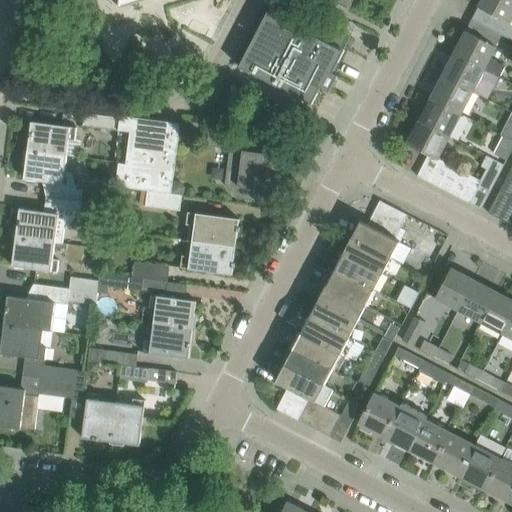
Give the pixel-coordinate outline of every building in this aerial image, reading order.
[(119,0),(80,0),(78,19),(119,8),(119,0)] [(119,0),(119,8),(144,0),(119,0)] [(331,0),(349,9),(353,0),(331,0)] [(511,0),(481,0),(478,7),(480,8),(473,20),(511,39),(511,27),(511,25),(511,24),(511,0)] [(333,73),(344,51),(301,29),(294,25),(268,12),(239,67),(312,104),(312,103),(320,88),(327,91),(329,92),(337,77),(338,76),(333,73)] [(466,31),(454,53),(485,69),(502,77),(507,67),(490,59),(497,47),(503,36),(511,40),(511,39),(473,20),(467,32),(466,31)] [(454,53),(442,76),(473,92),(487,98),(498,76),(485,69),(454,53)] [(442,76),(431,98),(462,114),(473,92),(442,76)] [(431,98),(419,120),(450,136),(462,114),(431,98)] [(118,130),(120,118),(85,114),(83,125),(118,130)] [(171,193),(180,126),(161,124),(160,127),(145,125),(145,122),(120,118),(118,130),(132,132),(128,164),(118,162),(115,186),(147,190),(171,193)] [(438,160),(439,158),(450,136),(419,120),(407,144),(428,155),(438,160)] [(31,121),(27,151),(66,156),(69,139),(75,140),(76,128),(31,121)] [(207,146),(230,149),(225,185),(236,199),(258,202),(260,191),(266,192),(266,190),(274,191),(278,165),(272,164),(273,156),(276,156),(276,155),(255,152),(257,136),(209,130),(207,146)] [(493,156),(506,162),(511,149),(511,142),(503,137),(493,156)] [(49,182),(47,197),(103,204),(105,193),(76,189),(71,172),(64,171),(66,156),(27,151),(24,179),(49,182)] [(417,176),(429,182),(440,159),(439,158),(438,160),(428,155),(417,176)] [(440,159),(429,182),(439,188),(451,165),(440,159)] [(487,169),(481,180),(482,181),(493,187),(504,165),(496,161),(491,171),(487,169)] [(451,165),(439,188),(449,193),(461,170),(451,165)] [(511,198),(511,166),(499,192),(511,198)] [(461,170),(449,193),(460,198),(471,175),(461,170)] [(471,175),(460,198),(470,204),(482,181),(481,180),(471,175)] [(482,181),(470,204),(481,209),(493,187),(482,181)] [(182,195),(171,193),(147,190),(145,205),(180,210),(182,195)] [(511,198),(499,192),(488,213),(511,225),(511,198)] [(20,209),(16,238),(55,243),(63,244),(65,227),(74,219),(74,216),(80,217),(81,215),(81,212),(101,215),(103,204),(47,197),(44,212),(20,209)] [(368,224),(382,232),(394,208),(380,201),(368,224)] [(407,215),(394,208),(382,232),(395,239),(396,238),(395,238),(407,215)] [(192,240),(236,246),(238,231),(239,231),(240,227),(238,226),(239,219),(188,212),(186,224),(194,225),(192,240)] [(395,239),(382,232),(368,224),(361,221),(352,237),(391,258),(400,241),(396,238),(395,239)] [(383,274),(391,258),(352,237),(343,253),(383,274)] [(53,259),(55,243),(16,238),(12,266),(58,272),(59,260),(54,259),(53,259)] [(180,268),(232,275),(233,267),(234,267),(235,263),(233,262),(236,246),(192,240),(190,255),(182,254),(180,268)] [(375,289),(383,274),(343,253),(335,269),(375,289)] [(133,277),(156,280),(167,281),(169,264),(135,260),(133,277)] [(475,280),(451,268),(436,298),(435,298),(459,311),(475,280)] [(366,305),(375,289),(335,269),(327,285),(366,305)] [(154,292),(156,280),(133,277),(101,273),(100,275),(100,280),(98,280),(98,281),(97,284),(154,292)] [(71,277),(69,289),(96,292),(97,284),(98,281),(71,277)] [(459,311),(482,323),(497,292),(475,280),(459,311)] [(389,297),(409,307),(416,293),(397,283),(389,297)] [(34,284),(32,299),(54,302),(67,304),(68,301),(95,305),(96,299),(96,292),(69,289),(34,284)] [(358,321),(366,305),(327,285),(318,301),(358,321)] [(511,299),(497,292),(482,323),(504,334),(511,319),(511,299)] [(155,325),(192,330),(196,301),(152,295),(151,307),(157,308),(155,325)] [(8,296),(4,324),(43,330),(50,331),(52,314),(54,302),(32,299),(8,296)] [(350,337),(358,321),(318,301),(310,317),(350,337)] [(403,340),(414,346),(426,322),(415,316),(403,340)] [(341,353),(350,337),(310,317),(301,333),(341,353)] [(105,326),(105,320),(95,319),(93,330),(99,331),(105,326)] [(43,330),(4,324),(0,353),(25,357),(46,359),(48,347),(41,346),(43,330)] [(145,352),(189,358),(192,330),(155,325),(153,341),(147,340),(145,352)] [(333,369),(341,353),(301,333),(293,349),(333,369)] [(435,357),(439,349),(425,341),(420,349),(435,357)] [(91,347),(89,360),(138,366),(139,354),(91,347)] [(395,355),(421,369),(425,361),(399,347),(395,355)] [(377,372),(385,356),(370,348),(361,364),(377,372)] [(325,385),(333,369),(293,349),(285,365),(325,385)] [(439,349),(435,357),(450,365),(454,357),(439,349)] [(450,374),(425,361),(421,369),(419,372),(444,385),(445,383),(450,374)] [(71,381),(74,381),(76,370),(76,369),(45,365),(25,362),(23,374),(71,381)] [(468,364),(464,372),(480,381),(484,372),(468,364)] [(333,389),(325,385),(285,365),(276,382),(288,388),(300,394),(311,399),(321,404),(324,406),(333,389)] [(176,384),(177,372),(149,368),(148,380),(176,384)] [(76,370),(74,381),(72,397),(70,412),(85,414),(82,438),(111,442),(117,403),(100,400),(101,394),(88,392),(86,392),(89,372),(76,370)] [(503,392),(507,384),(484,372),(480,381),(503,392)] [(74,381),(71,381),(23,374),(21,389),(26,389),(25,394),(38,396),(38,392),(68,396),(72,397),(74,381)] [(445,383),(470,395),(475,387),(450,374),(445,383)] [(511,397),(511,386),(507,384),(503,392),(511,397)] [(26,389),(21,389),(0,386),(0,426),(20,429),(21,428),(35,430),(36,429),(34,429),(38,396),(25,394),(26,389)] [(495,410),(500,400),(475,387),(470,395),(496,408),(495,410)] [(277,409),(289,415),(300,394),(288,388),(277,409)] [(289,415),(300,421),(311,399),(300,394),(289,415)] [(375,394),(360,424),(363,426),(361,429),(370,434),(372,430),(386,437),(401,407),(375,394)] [(117,403),(111,442),(139,445),(146,400),(133,398),(133,405),(117,403)] [(321,404),(311,399),(300,421),(310,426),(321,404)] [(511,406),(500,400),(495,410),(511,418),(511,406)] [(411,450),(426,420),(428,416),(403,403),(401,407),(386,437),(411,450)] [(310,426),(320,432),(331,410),(324,406),(321,404),(310,426)] [(330,437),(341,415),(331,410),(320,432),(330,437)] [(341,442),(343,437),(352,421),(341,415),(330,437),(341,442)] [(411,450),(435,463),(451,433),(426,420),(411,450)] [(435,463),(461,476),(477,446),(451,433),(435,463)] [(477,446),(461,476),(485,489),(501,459),(506,449),(482,436),(477,446)] [(485,489),(510,502),(511,498),(511,464),(501,459),(485,489)] [(307,511),(289,503),(283,511),(307,511)]
